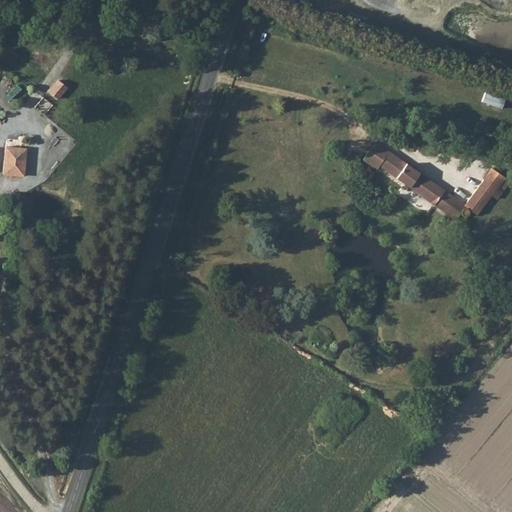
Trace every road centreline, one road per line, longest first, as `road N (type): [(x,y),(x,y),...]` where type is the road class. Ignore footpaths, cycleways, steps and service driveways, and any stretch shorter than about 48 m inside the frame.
road 1 (tertiary): [(69,511),(233,0)]
road 2 (unknown): [(63,511),(5,356),(2,244)]
road 3 (unknown): [(213,65),(349,104)]
